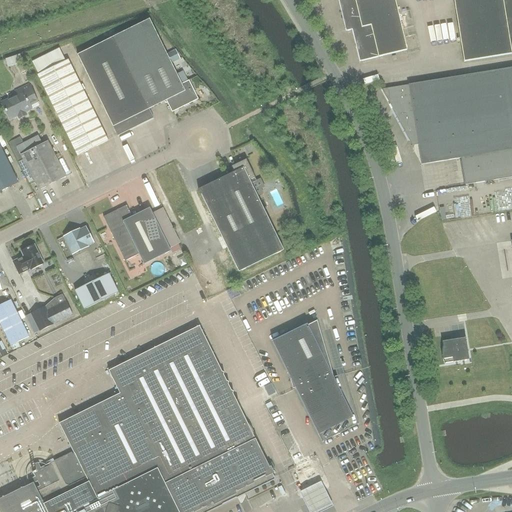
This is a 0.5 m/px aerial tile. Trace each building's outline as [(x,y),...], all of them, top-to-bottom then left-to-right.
[(407,51),(394,0),(338,0),(346,32),(352,30),(360,62),(407,51)] [(511,54),(511,0),(453,0),(464,62),(511,54)] [(185,91),(181,84),(171,63),(166,54),(149,19),(77,55),(117,136),(154,118),(149,109),(166,101),(185,91)] [(166,54),(171,63),(178,59),(174,50),(166,54)] [(108,141),(80,84),(68,60),(37,75),(77,156),(108,141)] [(414,146),(418,145),(422,165),(461,158),(465,185),(511,177),(511,67),(408,85),(382,89),(410,141),(414,141),(414,146)] [(198,99),(189,81),(181,84),(185,91),(166,101),(172,112),(198,99)] [(30,105),(37,102),(29,85),(15,92),(17,96),(4,102),(8,109),(5,111),(9,120),(32,109),(30,105)] [(65,177),(47,141),(42,144),(38,136),(16,147),(20,155),(38,190),(65,177)] [(0,191),(18,183),(0,147),(0,146),(0,191)] [(239,273),(283,251),(257,197),(263,194),(260,189),(264,187),(259,178),(256,180),(246,160),(232,167),(234,172),(198,190),(239,273)] [(174,182),(161,189),(171,209),(184,203),(180,196),(183,194),(180,187),(177,189),(174,182)] [(170,248),(150,208),(132,217),(127,206),(103,217),(125,261),(139,254),(144,265),(171,251),(170,248)] [(93,242),(86,228),(80,231),(79,229),(65,237),(73,254),(88,247),(87,245),(93,242)] [(208,231),(186,242),(208,287),(230,277),(208,231)] [(178,244),(170,248),(171,251),(173,254),(181,250),(178,244)] [(34,245),(21,252),(24,257),(13,262),(19,274),(30,269),(31,270),(44,264),(34,245)] [(188,264),(184,256),(177,260),(181,267),(188,264)] [(118,293),(109,274),(75,291),(84,310),(118,293)] [(29,337),(11,300),(0,305),(0,324),(11,346),(29,337)] [(54,325),(73,315),(67,301),(47,311),(45,307),(31,314),(40,332),(54,325)] [(317,321),(273,343),(322,442),(359,424),(344,374),(333,377),(317,321)] [(207,511),(274,477),(199,326),(108,371),(120,394),(177,509),(185,508),(186,511),(207,511)] [(442,342),(443,346),(442,350),(442,353),(442,357),(443,361),(444,364),(469,360),(466,338),(442,342)] [(177,509),(120,394),(59,424),(70,446),(74,454),(60,460),(59,459),(49,464),(50,465),(44,469),(51,483),(47,485),(42,484),(41,488),(37,490),(33,483),(23,488),(0,499),(0,511),(186,511),(185,508),(177,509)] [(321,480),(300,491),(310,511),(318,511),(334,505),(321,480)]
